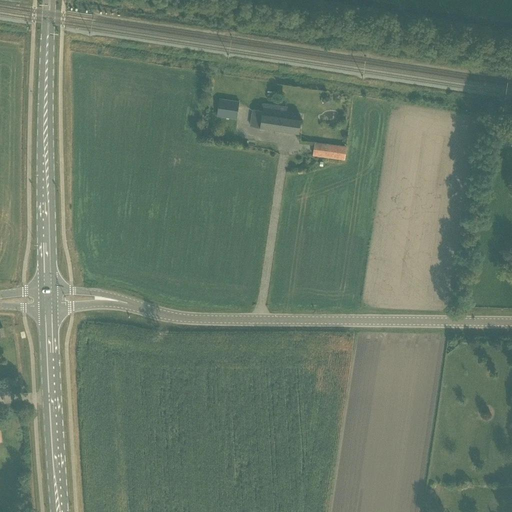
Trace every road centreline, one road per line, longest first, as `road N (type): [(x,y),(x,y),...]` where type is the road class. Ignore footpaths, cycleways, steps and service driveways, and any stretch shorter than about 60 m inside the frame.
road 1 (tertiary): [(511,323),(200,319),(129,304)]
road 2 (primary): [(47,289),(49,0)]
road 3 (primary): [(60,511),(47,308)]
